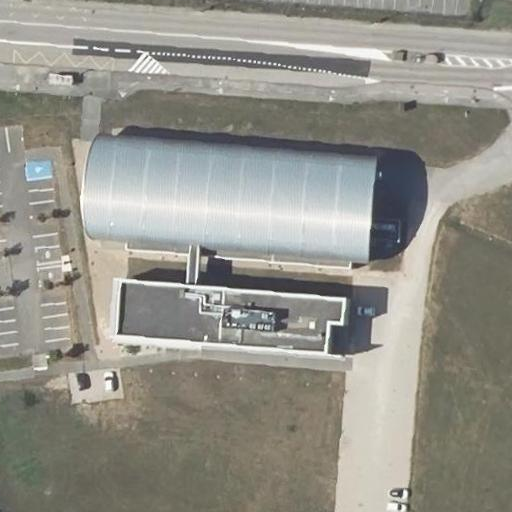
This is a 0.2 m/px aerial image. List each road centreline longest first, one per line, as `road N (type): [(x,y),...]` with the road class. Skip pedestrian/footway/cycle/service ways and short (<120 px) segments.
road 1 (unclassified): [(243,40),(384,71),(511,75)]
road 2 (unclassified): [(511,49),(307,35),(243,40)]
road 3 (unclassified): [(0,21),(243,40)]
